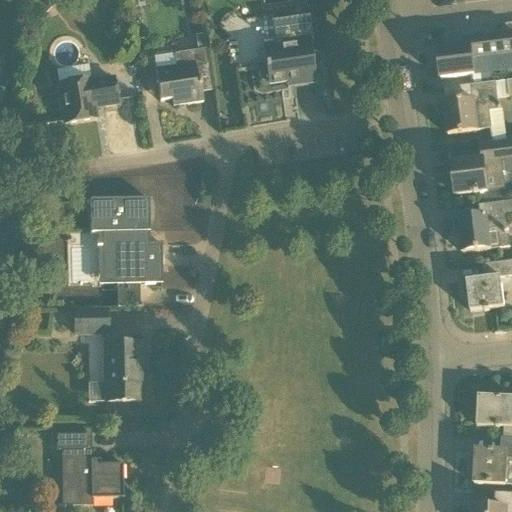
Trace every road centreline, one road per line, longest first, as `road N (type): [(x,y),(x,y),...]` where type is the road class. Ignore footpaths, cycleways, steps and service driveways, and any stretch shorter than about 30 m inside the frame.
road 1 (residential): [(179,429),(225,147)]
road 2 (residential): [(433,363),(407,114)]
road 3 (residential): [(225,147),(407,114)]
road 4 (residential): [(62,167),(225,147)]
road 5 (residential): [(425,511),(433,363)]
